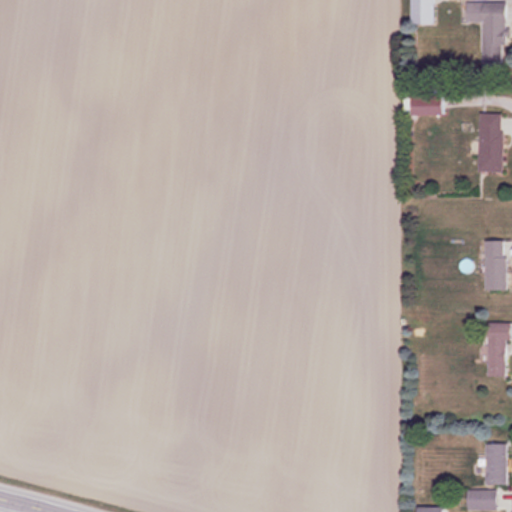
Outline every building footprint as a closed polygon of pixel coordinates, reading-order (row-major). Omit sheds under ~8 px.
[(437,22),(437,0),(413,0),(414,22),(437,22)] [(509,1),(469,1),(468,21),(485,22),(484,66),(508,66),(509,1)] [(417,114),(450,114),(450,95),(417,95),(417,114)] [(508,170),(508,112),(483,112),(483,170),(508,170)] [(510,239),(489,239),(489,289),(510,289),(510,239)] [(511,322),(493,321),(491,375),(511,375),(511,322)] [(511,484),(511,443),(489,443),(489,484),(511,484)] [(502,489),(471,489),(471,510),(502,510),(502,489)]
